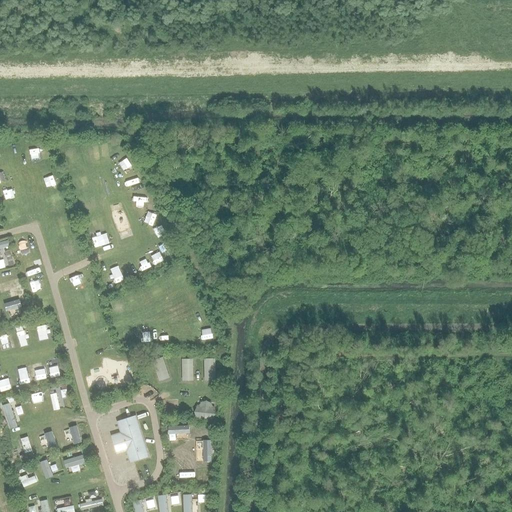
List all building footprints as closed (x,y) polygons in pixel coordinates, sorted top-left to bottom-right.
[(73,141),(61,146),(67,160),(79,155),(73,141)] [(83,144),(83,159),(95,159),(95,144),(83,144)] [(106,144),(102,158),(113,162),(118,148),(106,144)] [(133,154),(118,160),(123,172),(137,166),(133,154)] [(75,177),(78,189),(93,185),(90,173),(75,177)] [(142,177),(128,183),(133,195),(147,189),(142,177)] [(82,199),(85,212),(100,208),(97,196),(82,199)] [(143,214),(157,208),(152,196),(138,202),(143,214)] [(89,219),(91,231),(106,228),(103,216),(89,219)] [(150,223),(153,235),(167,232),(164,219),(150,223)] [(95,238),(98,246),(108,243),(105,234),(95,238)] [(9,240),(0,242),(0,249),(10,247),(9,240)] [(159,251),(162,261),(170,258),(166,249),(159,251)] [(146,269),(153,267),(150,258),(143,261),(146,269)] [(127,269),(129,277),(137,275),(135,267),(127,269)] [(14,270),(6,273),(12,292),(19,290),(14,270)] [(113,286),(122,282),(118,274),(109,277),(113,286)] [(19,300),(4,304),(6,312),(21,307),(19,300)] [(197,379),(195,357),(184,357),(185,379),(197,379)] [(217,357),(206,357),(206,379),(217,379),(217,357)] [(162,380),(173,377),(169,360),(158,362),(162,380)] [(56,393),(50,395),(54,411),(60,409),(58,401),(61,400),(60,396),(57,397),(56,393)] [(38,397),(31,399),(36,413),(42,411),(38,397)] [(211,400),(198,400),(198,419),(218,419),(218,406),(211,406),(211,400)] [(10,404),(2,406),(10,430),(17,427),(10,404)] [(20,414),(26,412),(23,405),(18,407),(20,414)] [(130,462),(133,461),(148,457),(135,417),(117,422),(121,433),(111,436),(113,442),(115,443),(116,447),(115,449),(117,454),(126,451),(130,462)] [(77,426),(69,428),(74,445),(82,443),(77,426)] [(189,433),(189,426),(168,427),(168,435),(189,433)] [(52,431),(44,434),(50,450),(57,448),(52,431)] [(28,437),(20,439),(25,454),(32,451),(28,437)] [(203,441),(203,462),(211,462),(211,440),(203,441)] [(83,455),(64,461),(66,468),(86,462),(83,455)] [(47,460),(40,463),(46,479),(53,477),(47,460)] [(21,477),(14,479),(16,485),(21,483),(23,488),(37,482),(34,476),(22,481),(21,477)] [(168,511),(167,495),(157,496),(159,511),(168,511)] [(192,511),(192,495),(183,495),(183,511),(192,511)] [(74,497),(58,500),(60,507),(75,504),(74,497)] [(86,503),(80,504),(81,511),(103,506),(102,499),(92,502),(91,499),(85,500),(86,503)] [(42,510),(39,511),(38,511),(50,511),(47,500),(40,502),(42,510)] [(144,511),(141,500),(132,502),(134,511),(144,511)]
